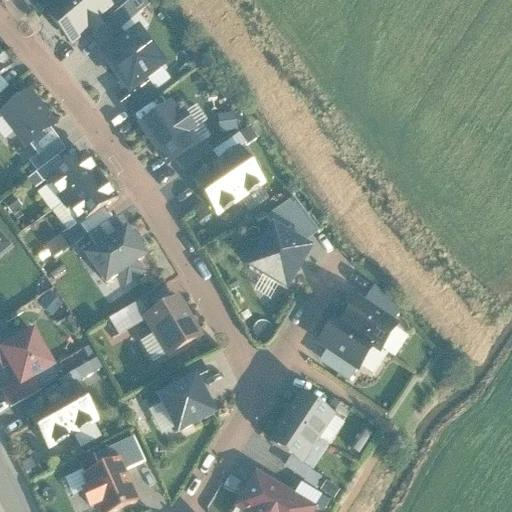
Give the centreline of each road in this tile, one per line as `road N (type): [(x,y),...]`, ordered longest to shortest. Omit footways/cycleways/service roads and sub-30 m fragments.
road 1 (residential): [(261,388),(140,189),(0,17)]
road 2 (residential): [(261,388),(335,265)]
road 3 (residential): [(188,511),(261,388)]
